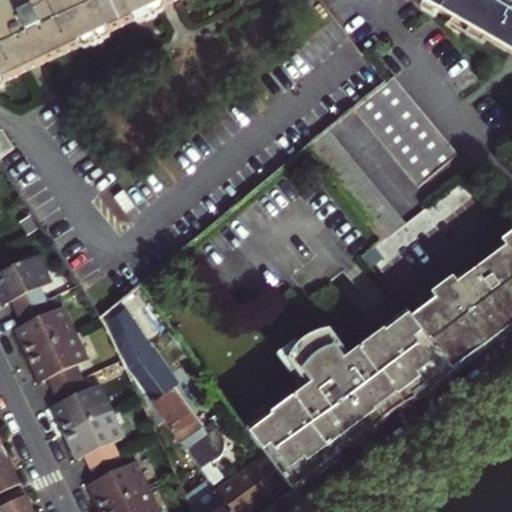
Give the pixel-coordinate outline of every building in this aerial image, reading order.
[(7,0),(0,3),(0,89),(0,90),(3,88),(4,84),(81,48),(86,50),(110,38),(110,34),(135,22),(141,24),(152,18),(152,15),(183,0),(7,0)] [(511,0),(415,0),(433,10),(511,55),(511,0)] [(384,86),(352,113),(417,189),(457,154),(392,80),(384,86)] [(329,133),(308,150),(386,244),(406,226),(329,133)] [(2,134),(0,135),(0,163),(15,153),(2,134)] [(407,312),(410,316),(455,376),(511,333),(511,243),(436,300),(431,294),(407,312)] [(11,311),(16,321),(45,307),(41,297),(55,289),(42,261),(0,280),(0,304),(5,314),(11,311)] [(79,339),(66,313),(51,320),(45,307),(16,321),(22,334),(16,336),(20,346),(28,363),(79,339)] [(455,376),(410,316),(400,323),(367,347),(364,344),(353,352),(347,344),(342,348),(329,332),(316,336),(307,341),(299,348),(294,341),(275,357),(301,391),(291,398),(293,401),(249,434),(266,457),(293,494),(374,435),(445,383),(455,376)] [(48,388),(52,397),(81,382),(77,374),(92,367),(79,339),(28,363),(36,379),(42,391),(48,388)] [(87,395),(81,382),(52,397),(58,408),(51,411),(55,419),(64,437),(115,413),(102,387),(87,395)] [(173,390),(151,406),(200,471),(226,450),(225,439),(221,433),(216,431),(212,426),(204,431),(173,390)] [(113,448),(128,440),(115,413),(64,437),(72,452),(78,465),(84,462),(90,475),(119,461),(113,448)] [(4,451),(0,453),(0,498),(21,489),(13,471),(4,451)] [(266,457),(217,494),(230,511),(269,511),(271,510),(293,494),(266,457)] [(90,475),(95,486),(89,488),(94,500),(100,511),(107,511),(152,490),(140,465),(124,473),(119,461),(90,475)] [(230,511),(217,494),(209,484),(187,500),(192,511),(230,511)] [(162,511),(152,490),(107,511),(162,511)] [(31,511),(26,499),(0,510),(0,511),(31,511)]
